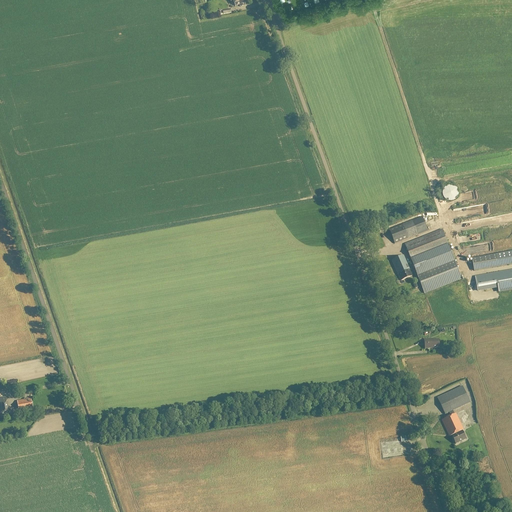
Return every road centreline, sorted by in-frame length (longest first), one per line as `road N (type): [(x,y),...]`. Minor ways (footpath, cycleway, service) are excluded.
road 1 (unclassified): [(448,511),(265,0)]
road 2 (unclassified): [(90,444),(0,181)]
